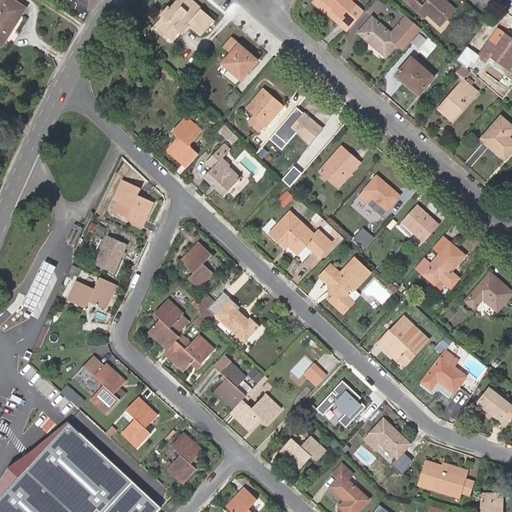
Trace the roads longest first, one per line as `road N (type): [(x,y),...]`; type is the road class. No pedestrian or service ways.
road 1 (residential): [(185,198),(430,426),(511,456)]
road 2 (residential): [(185,198),(121,339),(243,455)]
road 3 (residential): [(272,17),(511,223)]
road 4 (residential): [(63,88),(185,198)]
road 5 (secondary): [(63,88),(0,221)]
